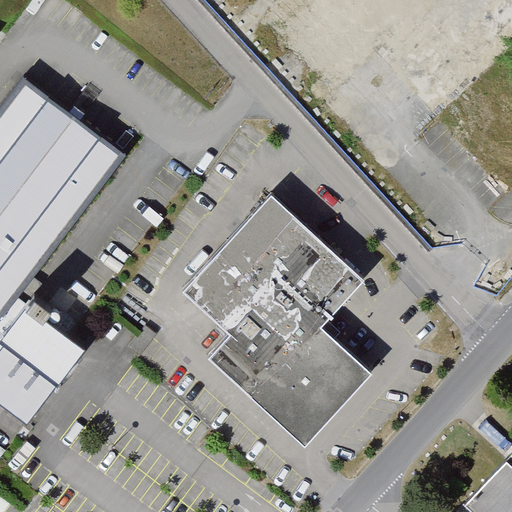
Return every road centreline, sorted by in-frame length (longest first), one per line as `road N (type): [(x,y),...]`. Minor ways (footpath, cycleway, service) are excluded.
road 1 (unclassified): [(499,344),(185,0)]
road 2 (unclassified): [(499,344),(357,502)]
